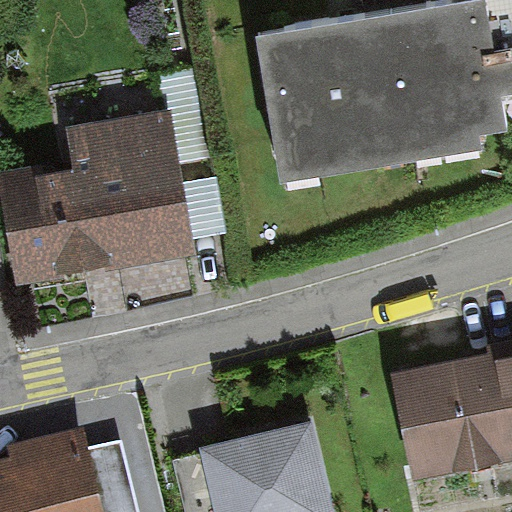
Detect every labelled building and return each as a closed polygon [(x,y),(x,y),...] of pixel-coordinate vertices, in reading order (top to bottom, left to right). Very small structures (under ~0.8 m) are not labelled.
[(511,98),(511,0),(455,0),(457,11),(263,35),(280,173),(483,149),(481,132),(509,128),(505,99),(511,98)] [(187,257),(166,120),(62,136),(67,168),(0,178),(0,208),(12,285),(187,257)] [(489,360),(396,377),(416,484),(511,465),(511,341),(487,347),(489,360)] [(334,511),(313,422),(205,448),(207,458),(181,464),(192,511),(334,511)] [(14,460),(0,463),(0,511),(138,511),(122,445),(90,453),(84,430),(11,448),(14,460)] [(138,479),(146,511),(172,511),(163,472),(138,479)]
